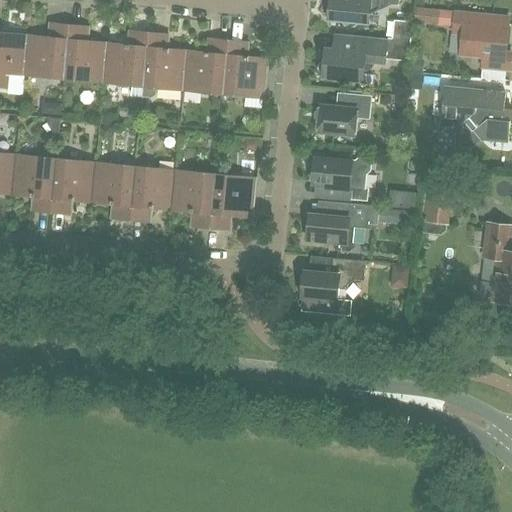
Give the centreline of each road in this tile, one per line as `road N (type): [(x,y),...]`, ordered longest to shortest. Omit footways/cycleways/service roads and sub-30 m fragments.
road 1 (residential): [(297,11),(274,269),(0,244)]
road 2 (tertiary): [(0,355),(368,391),(459,412),(511,446)]
road 3 (residential): [(297,11),(170,0)]
